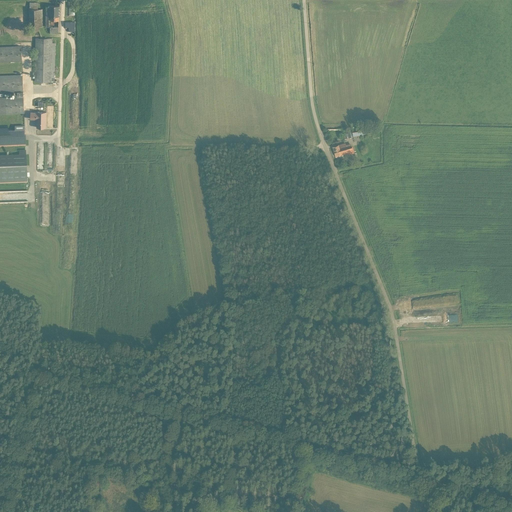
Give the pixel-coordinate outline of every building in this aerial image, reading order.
[(37,8),(37,2),(29,1),(29,25),(42,25),(42,8),(37,8)] [(59,15),(59,3),(45,4),(45,26),(59,25),(59,15)] [(75,19),(66,19),(66,26),(70,26),(70,29),(74,29),(74,32),(82,32),(82,27),(75,26),(75,19)] [(54,81),(55,52),(55,42),(53,42),(52,37),(35,36),(35,51),(34,81),(54,81)] [(19,44),(0,44),(0,59),(20,59),(19,44)] [(0,73),(0,89),(22,88),(21,73),(0,73)] [(0,95),(0,111),(23,110),(22,95),(0,95)] [(46,128),(46,112),(30,112),(30,119),(36,119),(36,128),(46,128)] [(24,128),(0,128),(0,144),(25,143),(24,128)] [(351,132),(343,134),(345,141),(353,139),(353,137),(351,132)] [(333,149),(335,159),(356,153),(354,148),(352,148),(351,145),(346,147),(345,144),(338,146),(338,147),(333,149)] [(29,156),(0,156),(0,181),(29,181),(29,156)]
